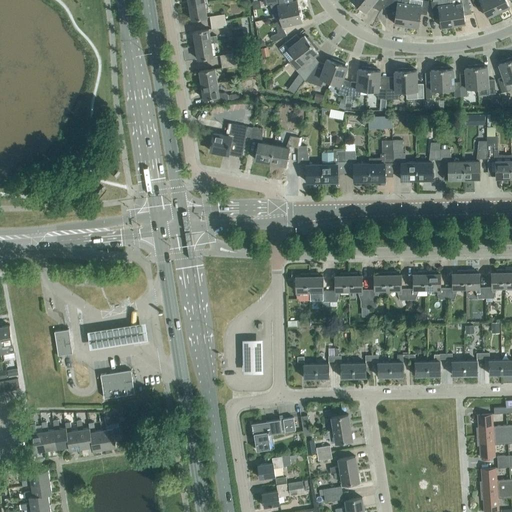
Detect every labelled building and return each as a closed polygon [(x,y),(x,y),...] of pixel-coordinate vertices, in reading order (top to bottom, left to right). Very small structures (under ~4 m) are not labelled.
[(299,11),(297,1),(280,5),(279,3),(278,0),(265,0),(266,5),(271,4),(273,11),(279,10),(280,16),(299,11)] [(381,10),(383,6),(385,0),(361,0),(358,5),(366,12),(371,6),(381,10)] [(406,25),(409,4),(401,3),(401,0),(385,0),(383,6),(390,7),(390,9),(396,10),(394,23),(406,25)] [(422,0),(421,6),(409,4),(406,25),(419,27),(421,13),(427,14),(429,1),(423,0),(422,0)] [(449,0),(435,0),(431,1),(433,14),(439,13),(441,27),(453,25),(450,4),(449,0)] [(449,0),(450,4),(453,25),(466,23),(464,10),(470,9),(468,0),(449,0)] [(498,12),(493,0),(472,0),(476,7),(482,5),(487,17),(498,12)] [(493,0),(498,12),(510,7),(506,0),(493,0)] [(207,17),(205,3),(189,6),(191,19),(207,17)] [(284,30),(283,30),(283,26),(302,22),(299,11),(280,16),(281,21),(276,22),(278,33),(271,36),(273,41),(287,35),(284,30)] [(225,20),(224,14),(210,16),(211,22),(225,20)] [(231,25),(230,20),(225,20),(211,22),(212,28),(226,26),(231,25)] [(217,35),(210,36),(209,29),(193,31),(195,45),(218,42),(217,35)] [(289,61),(313,42),(308,36),(307,38),(304,35),(294,43),(290,39),(279,48),(289,61)] [(213,56),(211,43),(218,42),(195,45),(198,59),(213,56)] [(313,68),(308,61),(318,52),(316,50),(318,48),(313,42),(289,61),(304,80),(313,68)] [(261,48),(262,56),(269,55),(268,47),(261,48)] [(220,55),(221,61),(234,59),(233,53),(220,55)] [(330,81),(338,60),(331,57),(330,59),(327,58),(322,71),(313,68),(304,80),(321,86),(323,79),(330,81)] [(511,81),(511,68),(508,58),(501,60),(502,63),(499,64),(503,77),(497,79),(502,92),(511,88),(511,87),(510,82),(511,81)] [(235,66),(234,59),(221,61),(222,67),(235,66)] [(343,79),(348,66),(344,65),(345,62),(338,60),(330,81),(336,84),(336,86),(337,89),(339,89),(338,92),(347,95),(350,81),(343,79)] [(478,87),(476,64),(468,65),(468,67),(465,68),(466,81),(460,82),(461,96),(467,95),(467,88),(478,87)] [(484,66),(484,64),(476,64),(478,87),(485,87),(485,94),(495,93),(494,79),(488,80),(487,66),(484,66)] [(367,90),(369,67),(362,66),(362,68),(358,68),(357,82),(350,81),(347,95),(352,96),(360,97),(361,89),(367,90)] [(443,89),(442,66),(434,67),(434,69),(431,69),(431,83),(425,83),(426,98),(432,97),(432,94),(434,94),(436,92),(436,90),(443,89)] [(454,82),(453,68),(450,68),(450,66),(442,66),(443,89),(454,89),(454,96),(461,96),(460,82),(454,82)] [(379,84),(380,70),(377,70),(377,68),(369,67),(367,90),(374,90),(374,92),(376,95),(378,95),(378,98),(380,98),(386,99),(387,85),(379,84)] [(405,68),(406,91),(406,98),(417,98),(424,98),(423,83),(417,84),(417,70),(413,70),(413,67),(405,68)] [(199,71),(201,85),(217,82),(215,68),(199,71)] [(406,91),(405,68),(398,68),(398,70),(394,71),(395,84),(387,85),(386,99),(400,99),(399,91),(406,91)] [(228,95),(228,94),(225,92),(220,93),(218,91),(217,82),(201,85),(204,98),(215,97),(215,101),(227,99),(227,101),(240,99),(239,93),(228,95)] [(332,109),(331,116),(345,117),(346,110),(332,109)] [(486,113),(477,113),(477,124),(486,123),(486,113)] [(359,120),(365,124),(368,119),(363,115),(359,120)] [(368,116),(369,128),(381,128),(381,116),(368,116)] [(246,136),(251,137),(253,127),(248,126),(228,122),(226,135),(220,134),(214,133),(210,150),(242,157),(246,136)] [(255,159),(271,162),(274,145),(262,142),(262,141),(262,128),(253,126),(253,127),(251,137),(251,138),(259,140),(255,159)] [(511,160),(511,154),(498,154),(497,148),(497,135),(495,135),(495,127),(486,127),(487,140),(488,158),(494,158),(494,161),(496,161),(496,178),(511,177),(511,160)] [(290,146),(298,147),(298,145),(300,137),(290,135),(286,145),(286,147),(274,145),(271,162),(286,165),(290,146)] [(392,140),(393,150),(393,160),(401,160),(401,180),(417,179),(417,162),(405,162),(405,152),(403,152),(403,139),(392,140)] [(385,160),(393,160),(392,140),(381,140),(382,162),(369,163),(370,180),(385,180),(385,160)] [(480,158),(488,158),(487,140),(478,141),(478,148),(476,159),(476,161),(464,161),(464,178),(480,178),(480,158)] [(322,181),(322,164),(309,164),(309,162),(308,151),(307,145),(298,145),(298,147),(298,152),(298,162),(306,162),(306,181),(322,181)] [(432,159),(440,159),(440,149),(430,149),(429,159),(429,161),(417,162),(417,179),(433,179),(432,159)] [(464,178),(464,161),(452,161),(452,159),(450,149),(440,149),(440,159),(448,159),(449,179),(464,178)] [(370,180),(369,163),(357,163),(357,161),(355,150),(345,151),(345,161),(353,161),(354,181),(370,180)] [(337,161),(345,161),(345,151),(333,151),(333,152),(322,152),(322,164),(322,181),(338,181),(337,161)] [(505,287),(505,269),(497,269),(497,272),(492,272),(492,289),(486,289),(486,298),(494,298),(497,287),(505,287)] [(466,288),(466,270),(457,270),(457,273),(452,273),(453,290),(447,290),(447,299),(455,298),(458,288),(466,288)] [(474,270),(466,270),(466,288),(475,288),(478,298),(486,298),(486,289),(480,289),(480,272),(474,272),(474,270)] [(427,289),(427,271),(418,271),(418,273),(413,274),(414,291),(408,291),(408,299),(416,299),(419,289),(427,289)] [(435,271),(427,271),(427,289),(436,289),(439,299),(447,299),(447,290),(441,290),(440,273),(435,273),(435,271)] [(357,272),(349,273),(349,290),(357,290),(361,300),(361,307),(369,306),(369,292),(363,292),(362,275),(357,275),(357,272)] [(388,290),(388,272),(379,272),(379,274),(374,274),(374,291),(369,292),(369,306),(377,306),(377,300),(379,290),(388,290)] [(396,272),(388,272),(388,290),(397,289),(400,299),(408,299),(408,291),(402,291),(401,274),(396,274),(396,272)] [(310,291),(309,273),(301,274),(301,276),(296,276),(296,292),(296,295),(300,295),(301,291),(310,291)] [(318,273),(309,273),(310,291),(318,291),(322,301),(330,301),(329,292),(323,293),(323,276),(318,276),(318,273)] [(349,290),(349,273),(340,273),(340,275),(335,275),(335,292),(329,292),(330,301),(337,301),(340,291),(349,290)] [(147,318),(88,327),(90,345),(149,336),(147,318)] [(10,325),(0,326),(0,338),(1,345),(2,345),(8,344),(9,353),(15,352),(10,325)] [(64,329),(55,331),(58,354),(68,353),(73,352),(69,328),(64,329)] [(263,337),(243,338),(244,372),(264,371),(263,337)] [(440,375),(440,360),(440,358),(446,358),(446,353),(440,353),(440,354),(434,354),(434,361),(428,361),(428,375),(440,375)] [(403,376),(403,361),(403,359),(409,359),(409,354),(397,354),(397,361),(390,362),(391,376),(403,376)] [(502,374),(502,359),(489,360),(489,374),(502,374)] [(511,359),(502,359),(502,374),(511,373),(511,359)] [(465,374),(465,360),(452,360),(452,375),(465,374)] [(477,360),(465,360),(465,374),(477,374),(477,360)] [(428,375),(428,361),(415,361),(415,375),(428,375)] [(354,377),(353,362),(341,363),(341,377),(354,377)] [(366,362),(353,362),(354,377),(366,376),(366,362)] [(391,376),(390,362),(378,362),(378,376),(391,376)] [(317,377),(316,363),(304,363),(304,378),(317,377)] [(329,363),(316,363),(317,377),(329,377),(329,363)] [(15,375),(14,367),(6,369),(8,376),(15,375)] [(131,369),(101,374),(104,397),(135,392),(131,369)] [(476,426),(477,436),(507,434),(507,424),(493,425),(492,413),(478,414),(478,426),(476,426)] [(331,417),(333,423),(328,424),(329,430),(351,427),(348,414),(331,417)] [(310,433),(307,415),(301,416),(304,434),(310,433)] [(271,433),(282,431),(282,429),(285,428),(285,431),(296,429),(294,416),(253,423),(257,449),(273,447),(271,433)] [(66,427),(59,428),(58,419),(53,420),(54,429),(55,429),(57,447),(69,445),(66,427)] [(90,427),(89,427),(83,428),(82,419),(76,420),(78,429),(81,447),(92,446),(90,427)] [(116,446),(113,428),(107,429),(105,420),(100,421),(101,429),(102,429),(105,448),(116,446)] [(55,429),(54,429),(48,430),(47,421),(41,422),(43,431),(46,449),(57,447),(55,429)] [(78,429),(72,430),(70,421),(65,422),(66,427),(69,445),(69,449),(81,447),(78,429)] [(102,429),(101,429),(95,430),(94,422),(88,422),(89,427),(90,427),(92,446),(93,450),(105,448),(102,429)] [(43,431),(37,432),(35,423),(30,424),(34,451),(46,449),(43,431)] [(353,439),(351,427),(329,430),(330,436),(335,436),(336,442),(353,439)] [(121,428),(114,429),(116,442),(123,441),(121,428)] [(494,444),(508,443),(507,434),(477,436),(477,445),(480,445),(481,457),(495,456),(494,444)] [(314,439),(305,440),(308,455),(317,454),(314,439)] [(316,447),(317,453),(331,451),(330,445),(316,447)] [(332,458),(331,451),(317,453),(318,460),(332,458)] [(290,454),(282,456),(272,457),(273,462),(258,464),(260,478),(275,475),(274,468),(291,465),(290,454)] [(338,458),(340,471),(357,468),(355,455),(338,458)] [(480,480),(480,489),(511,487),(510,478),(497,479),(496,467),(481,468),(482,480),(480,480)] [(360,481),(357,468),(340,471),(334,472),(335,477),(341,476),(343,484),(360,481)] [(22,485),(31,484),(31,483),(50,481),(48,469),(29,472),(31,479),(22,480),(22,485)] [(15,474),(8,476),(10,487),(17,486),(15,474)] [(304,492),(302,480),(288,482),(290,494),(304,492)] [(52,492),(50,481),(31,483),(31,484),(32,490),(23,491),(24,497),(29,496),(48,493),(52,492)] [(289,494),(287,482),(276,484),(277,490),(262,492),(264,506),(280,504),(279,496),(289,494)] [(323,488),(324,495),(342,492),(341,486),(323,488)] [(498,498),(511,497),(511,487),(480,489),(481,499),(483,499),(484,511),(499,510),(498,498)] [(348,491),(342,492),(324,495),(325,501),(339,499),(339,498),(349,497),(348,491)] [(49,504),(48,493),(29,496),(30,502),(21,504),(22,509),(31,507),(49,504)] [(346,507),(341,508),(336,508),(336,511),(349,511),(364,509),(362,497),(345,499),(346,507)]
